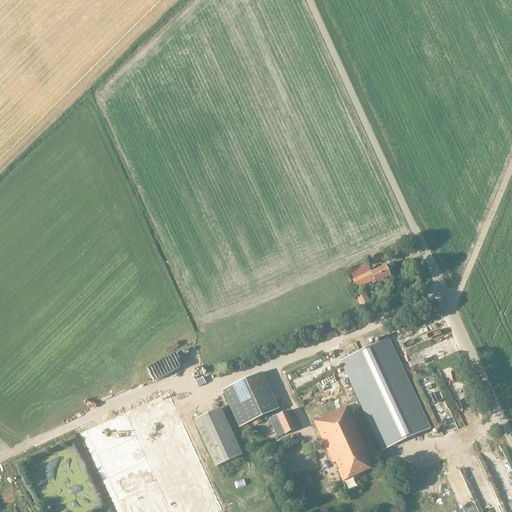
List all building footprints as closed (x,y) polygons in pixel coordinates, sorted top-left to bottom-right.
[(371,271),(367,264),(350,272),(354,280),(371,271)] [(390,279),(384,266),(352,281),(356,290),(373,281),(375,286),(390,279)] [(372,306),(366,295),(358,299),(363,310),(372,306)] [(439,315),(427,327),(434,335),(447,323),(439,315)] [(429,429),(387,340),(340,362),(382,451),(429,429)] [(452,345),(416,357),(419,364),(454,352),(452,345)] [(198,354),(188,356),(192,369),(202,366),(198,354)] [(318,357),(288,370),(294,384),(324,372),(318,357)] [(278,410),(261,373),(222,391),(239,428),(278,410)] [(453,386),(461,381),(458,376),(450,381),(453,386)] [(312,400),(321,395),(336,387),(331,377),(307,390),(312,400)] [(170,391),(175,386),(171,382),(166,388),(170,391)] [(217,511),(222,510),(168,393),(80,434),(116,511),(217,511)] [(369,456),(346,406),(312,422),(332,464),(335,463),(338,471),(337,471),(342,482),(373,468),(368,457),(369,456)] [(241,455),(220,409),(194,421),(215,467),(241,455)] [(295,431),(286,412),(276,417),(284,435),(295,431)] [(511,462),(507,446),(489,451),(497,481),(511,476),(511,462)] [(462,463),(451,467),(453,474),(465,470),(462,463)] [(304,472),(313,468),(310,464),(302,468),(304,472)] [(463,471),(454,476),(470,508),(480,503),(463,471)] [(509,511),(497,480),(480,487),(489,511),(509,511)]
